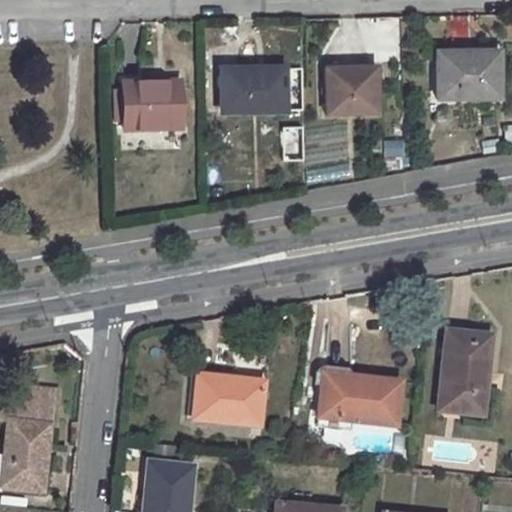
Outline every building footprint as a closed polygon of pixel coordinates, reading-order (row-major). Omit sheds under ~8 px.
[(450,37),(468,37),(468,17),(450,17),(450,37)] [(476,57),(436,58),(437,99),(497,98),(497,60),(487,60),(487,53),(475,54),(476,57)] [(373,69),(324,70),(324,114),(374,114),(373,69)] [(254,71),(221,71),(221,112),(282,113),(281,70),(267,71),(267,79),(254,79),(254,71)] [(267,71),(254,71),(254,79),(267,79),(267,71)] [(177,81),(121,82),(121,90),(122,122),(122,129),(179,129),(177,81)] [(121,90),(113,90),(114,122),(122,122),(121,90)] [(445,331),(437,410),(471,414),(474,383),(485,385),(490,334),(445,331)] [(322,372),(316,416),(353,420),(394,424),(398,381),(322,372)] [(196,373),(192,418),(258,426),(262,381),(196,373)] [(7,420),(2,469),(0,468),(0,489),(0,486),(42,490),(49,426),(54,426),(58,395),(20,390),(17,421),(7,420)] [(316,416),(315,427),(351,430),(353,420),(316,416)] [(147,461),(141,511),(185,511),(190,466),(147,461)] [(274,502),(273,511),(340,511),(341,508),(274,502)]
